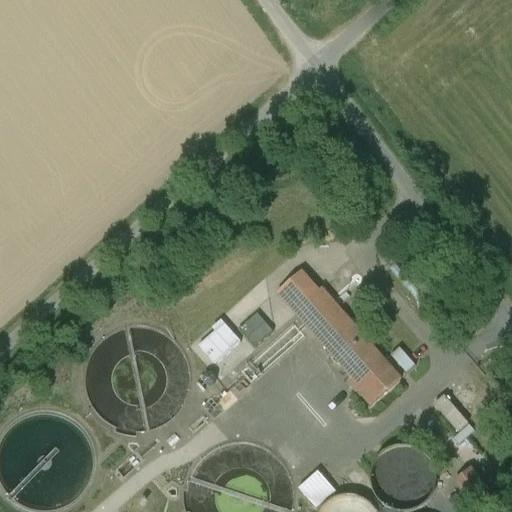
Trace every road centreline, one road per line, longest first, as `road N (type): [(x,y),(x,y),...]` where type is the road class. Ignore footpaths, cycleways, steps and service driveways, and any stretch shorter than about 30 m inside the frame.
road 1 (unclassified): [(0,349),(317,68)]
road 2 (unclassified): [(317,68),(511,324)]
